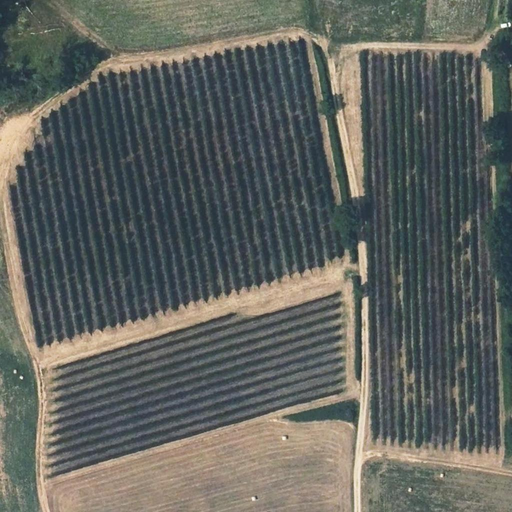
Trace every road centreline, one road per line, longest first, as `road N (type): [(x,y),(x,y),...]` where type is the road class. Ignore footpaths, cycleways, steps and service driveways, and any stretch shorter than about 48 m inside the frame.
road 1 (track): [(364,511),(369,391),(358,233),(327,65),(308,25),(100,60),(31,111),(0,170)]
road 2 (track): [(0,227),(22,278),(39,377),(44,511)]
road 3 (track): [(327,65),(348,48),(484,54),(511,29)]
road 4 (track): [(366,461),(511,474)]
